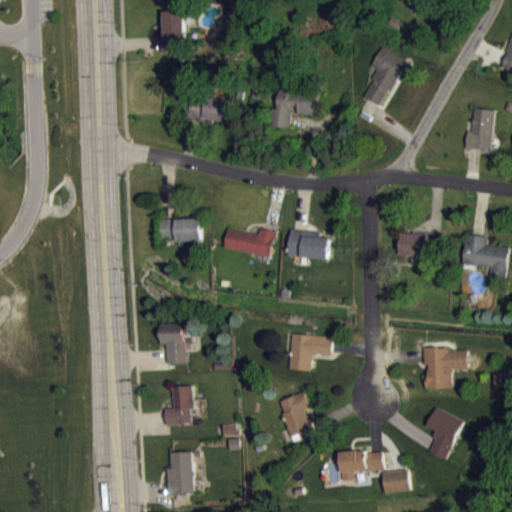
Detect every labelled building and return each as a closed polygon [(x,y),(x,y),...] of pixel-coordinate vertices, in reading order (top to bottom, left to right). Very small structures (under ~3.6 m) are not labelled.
[(163,11),(164,48),(183,48),(183,37),(186,37),(186,11),(163,11)] [(511,39),(508,51),(509,52),(503,67),(511,69),(511,39)] [(372,65),(384,46),(409,61),(392,88),(390,87),(380,104),(366,95),(376,78),(373,77),(379,69),(372,65)] [(272,125),(291,127),(294,106),(298,106),(298,113),(316,114),(319,90),(296,88),(297,79),(282,78),(282,86),(279,86),(278,108),(274,107),(272,125)] [(215,123),(189,117),(195,92),(233,101),(229,121),(216,118),(215,123)] [(476,107),(473,130),(469,129),(466,147),(472,148),(472,146),(492,148),(492,145),(498,146),(499,138),(492,137),(495,109),(476,107)] [(163,218),(164,238),(178,238),(178,240),(205,239),(205,217),(163,218)] [(231,227),(227,246),(272,255),(278,230),(262,227),(260,233),(231,227)] [(292,228),(290,254),(329,257),(331,237),(321,236),(321,231),(292,228)] [(401,253),(403,232),(413,233),(413,231),(443,232),(442,249),(428,248),(428,255),(401,253)] [(465,262),(469,233),(490,236),(489,243),(511,246),(508,278),(493,275),(494,266),(465,262)] [(164,323),(164,342),(170,342),(170,362),(189,362),(187,322),(164,323)] [(336,341),(296,339),(294,374),(315,375),(316,358),(335,359),(336,341)] [(426,346),(427,363),(431,363),(431,367),(430,367),(430,375),(428,375),(428,388),(454,386),(454,368),(470,368),(470,349),(453,350),(453,348),(450,348),(450,346),(442,346),(442,345),(426,346)] [(176,385),(177,407),(168,408),(168,425),(194,422),(192,408),(197,408),(195,384),(176,385)] [(283,399),(287,411),(284,412),(294,440),(319,432),(312,417),(309,418),(306,410),(309,409),(308,404),(310,403),(307,391),(283,399)] [(428,425),(438,406),(465,420),(446,458),(430,450),(437,438),(433,437),(437,429),(428,425)] [(341,451),(344,479),(356,478),(355,471),(385,469),(383,451),(368,453),(368,449),(341,451)] [(173,451),(173,467),(169,467),(171,494),(195,493),(193,451),(173,451)] [(384,471),(385,492),(414,489),(410,468),(384,471)]
